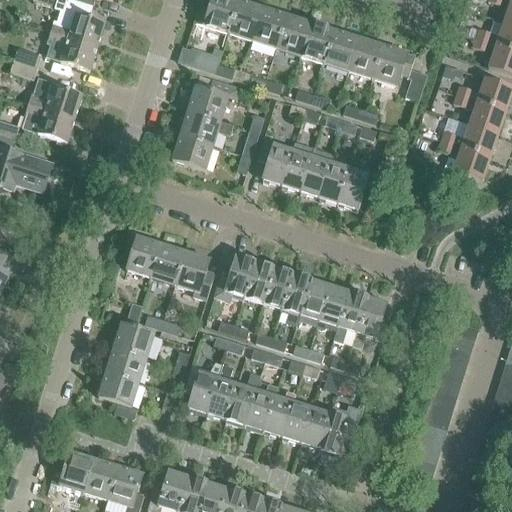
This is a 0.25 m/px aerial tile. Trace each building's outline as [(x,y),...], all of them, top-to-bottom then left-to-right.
[(92,11),(57,0),(33,0),(32,4),(57,12),(49,36),(96,51),(104,26),(88,21),(92,11)] [(112,0),(57,0),(92,11),(94,0),(100,0),(111,4),(112,0)] [(194,28),(228,39),(238,6),(220,0),(213,0),(209,13),(200,10),(194,28)] [(500,10),(503,1),(499,0),(490,0),(488,6),(500,10)] [(228,39),(229,39),(252,47),(263,14),(238,6),(228,39)] [(252,47),(254,47),(276,54),(287,21),(263,14),(252,47)] [(276,54),(279,55),(300,62),(311,29),(287,21),(276,54)] [(487,47),(496,50),(511,55),(511,30),(504,27),(499,41),(490,38),(487,47)] [(300,62),(324,69),(334,36),(311,29),(300,62)] [(457,36),(468,40),(470,33),(460,30),(457,36)] [(476,43),(487,47),(490,38),(479,34),(476,43)] [(96,51),(49,36),(46,48),(63,53),(59,66),(89,75),(96,51)] [(324,69),(328,71),(347,77),(358,44),(334,36),(324,69)] [(484,56),(487,47),(476,43),(473,52),(484,56)] [(347,77),(353,79),(372,85),(382,52),(358,44),(347,77)] [(511,55),(496,50),(488,74),(511,81),(511,55)] [(190,71),(215,79),(218,68),(221,61),(223,55),(213,52),(211,58),(196,53),(190,71)] [(378,87),(396,93),(401,78),(407,80),(406,82),(410,83),(404,102),(418,106),(427,79),(410,73),(414,62),(388,54),(382,52),(372,85),(378,87)] [(17,53),(13,65),(37,72),(40,60),(17,53)] [(37,72),(13,65),(10,77),(33,84),(37,72)] [(231,84),(235,74),(218,68),(215,79),(231,84)] [(453,81),(460,84),(463,76),(445,70),(441,81),(452,85),(453,81)] [(264,94),(267,84),(250,78),(247,89),(264,94)] [(30,97),(27,109),(73,123),(81,99),(53,90),(55,86),(36,81),(30,97)] [(511,92),(485,83),(476,107),(506,117),(511,100),(511,92)] [(195,92),(187,116),(220,127),(228,102),(228,101),(237,104),(240,93),(212,84),(208,96),(195,92)] [(282,89),(267,84),(264,94),(279,99),(282,89)] [(456,100),(468,104),(471,95),(459,91),(456,100)] [(311,110),(314,100),(298,95),(295,105),(311,110)] [(314,100),(311,110),(328,115),(331,106),(314,100)] [(465,113),(468,104),(456,100),(453,109),(465,113)] [(473,116),(469,130),(498,140),(506,117),(476,107),(468,104),(465,113),(473,116)] [(66,147),(73,123),(27,109),(23,120),(25,121),(21,133),(36,138),(66,147)] [(305,125),(308,116),(292,111),(289,120),(305,125)] [(359,125),(362,116),(346,111),(343,120),(359,125)] [(187,116),(179,140),(212,151),(217,136),(229,140),(232,131),(220,127),(187,116)] [(308,116),(305,125),(317,129),(320,119),(308,116)] [(359,125),(376,131),(379,121),(362,116),(359,125)] [(249,136),(259,140),(264,124),(254,122),(249,136)] [(341,136),(344,127),(330,122),(327,132),(341,136)] [(0,126),(0,138),(14,143),(17,132),(0,126)] [(344,127),(341,136),(355,141),(358,131),(344,127)] [(452,149),(461,152),(491,163),(498,140),(469,130),(464,143),(455,140),(452,149)] [(363,132),(360,143),(374,147),(377,137),(363,132)] [(245,153),(254,156),(259,140),(249,136),(245,153)] [(440,145),(452,149),(455,140),(444,136),(440,145)] [(42,197),(50,169),(11,157),(14,144),(0,139),(0,191),(13,196),(15,188),(42,197)] [(212,151),(179,140),(171,164),(204,175),(212,151)] [(256,165),(268,169),(262,188),(268,190),(268,188),(283,193),(295,157),(296,152),(263,142),(256,165)] [(449,158),(452,149),(440,145),(437,154),(449,158)] [(297,149),(296,152),(295,157),(283,193),(283,194),(288,196),(289,194),(301,198),(315,155),(315,154),(297,149)] [(491,163),(461,152),(452,149),(449,158),(458,161),(453,176),(482,186),(491,163)] [(307,200),(319,204),(331,168),(333,161),(315,155),(301,198),(301,200),(306,202),(307,200)] [(245,179),(250,163),(241,160),(236,176),(245,179)] [(331,168),(319,204),(319,206),(325,208),(325,206),(338,210),(350,174),(331,168)] [(360,170),(357,176),(350,174),(338,210),(338,212),(344,214),(344,212),(357,216),(365,190),(373,193),(378,177),(360,170)] [(150,283),(161,250),(137,242),(126,276),(150,283)] [(150,283),(174,291),(184,257),(161,250),(150,283)] [(184,257),(174,291),(193,297),(192,301),(205,305),(214,278),(205,276),(209,265),(184,257)] [(222,278),(214,303),(230,308),(232,302),(242,305),(242,303),(253,268),(254,266),(250,264),(249,267),(236,263),(230,281),(222,278)] [(272,274),(272,271),(267,270),(266,272),(254,268),(253,268),(242,303),(243,303),(261,309),(272,274)] [(261,309),(262,309),(280,315),(291,280),(292,278),(286,276),(286,278),(272,274),(261,309)] [(291,280),(280,315),(289,318),(286,327),(296,330),(299,321),(298,321),(309,286),(310,283),(304,282),(304,284),(291,280)] [(309,286),(298,321),(299,321),(317,326),(328,289),(324,288),(323,290),(309,286)] [(334,337),(347,296),(328,289),(317,326),(318,327),(315,334),(320,336),(324,333),(334,337)] [(354,338),(365,303),(366,302),(347,296),(334,337),(331,345),(341,349),(345,335),(354,338)] [(350,351),(351,352),(361,355),(365,342),(375,345),(375,344),(383,346),(388,333),(390,326),(381,324),(386,309),(384,308),(385,307),(380,305),(379,308),(365,303),(354,338),(350,351)] [(137,327),(141,314),(142,311),(132,307),(127,324),(137,327)] [(147,328),(161,333),(165,321),(150,316),(147,328)] [(180,326),(165,321),(161,333),(176,338),(180,326)] [(218,334),(232,338),(235,329),(221,324),(218,334)] [(476,335),(453,327),(449,339),(472,347),(476,335)] [(112,354),(146,364),(153,339),(120,329),(112,354)] [(235,329),(232,338),(246,342),(249,333),(235,329)] [(259,336),(256,345),(270,350),(273,340),(259,336)] [(445,350),(469,358),(472,347),(449,339),(445,350)] [(227,354),(230,344),(217,340),(213,349),(227,354)] [(273,340),(270,350),(284,354),(287,345),(273,340)] [(230,344),(227,354),(242,358),(245,349),(230,344)] [(307,362),(310,352),(296,348),(293,357),(307,362)] [(442,362),(466,369),(469,358),(445,350),(442,362)] [(265,365),(268,356),(254,352),(251,361),(265,365)] [(310,352),(307,362),(321,366),(324,356),(310,352)] [(112,354),(105,378),(138,388),(146,364),(112,354)] [(175,373),(184,376),(190,359),(181,356),(175,373)] [(268,356),(265,365),(280,370),(283,361),(268,356)] [(345,373),(348,364),(333,359),(330,369),(345,373)] [(438,373),(462,380),(466,369),(442,362),(438,373)] [(302,377),(305,368),(291,363),(288,372),(302,377)] [(348,364),(345,373),(360,378),(362,369),(348,364)] [(188,416),(206,421),(222,369),(215,366),(210,375),(193,370),(191,378),(185,398),(192,400),(187,413),(189,414),(188,416)] [(305,368),(302,377),(317,382),(320,372),(305,368)] [(222,369),(206,421),(213,424),(214,422),(225,425),(236,390),(228,387),(232,372),(222,369)] [(501,380),(511,383),(511,371),(505,369),(501,380)] [(184,376),(175,373),(170,388),(180,391),(184,376)] [(435,384),(459,392),(462,380),(438,373),(435,384)] [(340,389),(343,380),(328,375),(326,384),(340,389)] [(133,424),(136,416),(137,412),(131,411),(138,388),(105,378),(97,402),(116,408),(114,417),(133,424)] [(225,428),(243,433),(245,428),(255,396),(259,385),(260,381),(251,378),(246,393),(236,390),(225,425),(225,428)] [(343,380),(340,389),(355,393),(358,384),(343,380)] [(511,383),(501,380),(498,391),(511,395),(511,383)] [(455,403),(456,401),(459,392),(435,384),(431,395),(455,403)] [(243,433),(262,439),(274,402),(277,391),(259,385),(255,396),(245,428),(243,433)] [(511,395),(498,391),(497,392),(494,402),(511,407),(511,395)] [(270,439),(281,443),(293,407),(296,398),(286,395),(283,405),(274,402),(262,439),(269,441),(270,439)] [(428,407),(451,415),(455,403),(431,395),(428,407)] [(171,416),(177,400),(167,397),(162,413),(171,416)] [(511,407),(494,402),(490,414),(511,420),(511,407)] [(300,449),(311,413),(293,407),(282,443),(281,446),(287,447),(288,445),(300,449)] [(424,418),(448,425),(451,415),(428,407),(424,418)] [(329,419),(330,419),(319,455),(320,455),(319,458),(336,463),(337,461),(338,461),(345,440),(352,442),(351,446),(352,446),(362,415),(347,410),(346,416),(333,412),(332,412),(329,419)] [(330,419),(329,419),(311,413),(300,449),(301,449),(300,452),(306,454),(307,451),(319,455),(330,419)] [(511,420),(490,414),(487,425),(511,432),(511,429),(511,420)] [(445,437),(447,428),(448,425),(424,418),(421,429),(445,437)] [(487,425),(483,436),(507,444),(511,432),(487,425)] [(421,429),(417,440),(441,447),(445,437),(421,429)] [(483,436),(480,448),(504,455),(507,444),(483,436)] [(414,451),(438,458),(441,447),(417,440),(414,451)] [(480,448),(477,456),(477,458),(500,466),(504,455),(480,448)] [(410,462),(434,469),(438,458),(414,451),(410,462)] [(83,498),(93,465),(69,457),(64,471),(56,469),(50,489),(60,492),(60,491),(83,498)] [(500,466),(477,458),(473,469),(497,477),(500,466)] [(407,474),(431,481),(434,469),(410,462),(407,474)] [(106,506),(117,472),(93,465),(83,498),(106,506)] [(497,477),(473,469),(469,480),(493,488),(497,477)] [(141,480),(117,472),(106,506),(126,511),(138,511),(142,501),(135,499),(141,480)] [(403,485),(427,492),(431,481),(407,474),(403,485)] [(177,511),(188,480),(186,480),(183,478),(182,480),(169,476),(162,497),(154,494),(148,511),(177,511)] [(188,480),(177,511),(198,511),(206,486),(188,480)] [(469,480),(466,492),(490,499),(493,488),(469,480)] [(219,511),(225,492),(224,492),(206,486),(198,511),(219,511)] [(239,511),(243,500),(242,500),(243,498),(225,492),(219,511),(239,511)] [(466,492),(462,503),(486,511),(490,499),(466,492)] [(243,500),(239,511),(260,511),(262,506),(261,506),(262,503),(257,501),(256,504),(243,500)] [(462,503),(459,511),(485,511),(486,511),(462,503)]
